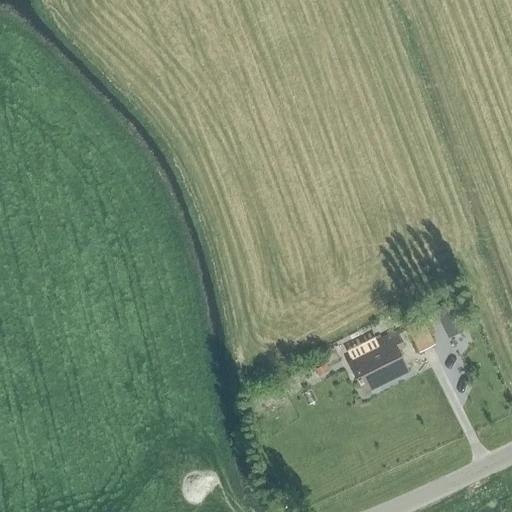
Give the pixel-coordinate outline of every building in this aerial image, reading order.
[(456,285),(448,289),(453,297),(460,293),(456,285)] [(453,301),(435,310),(448,338),(467,329),(453,301)] [(419,354),(435,346),(422,320),(406,328),(419,354)] [(382,349),(350,364),(364,393),(383,383),(382,382),(390,378),(391,380),(407,371),(397,349),(403,346),(396,332),(378,341),(382,349)] [(326,364),(314,370),(317,376),(329,370),(326,364)]
